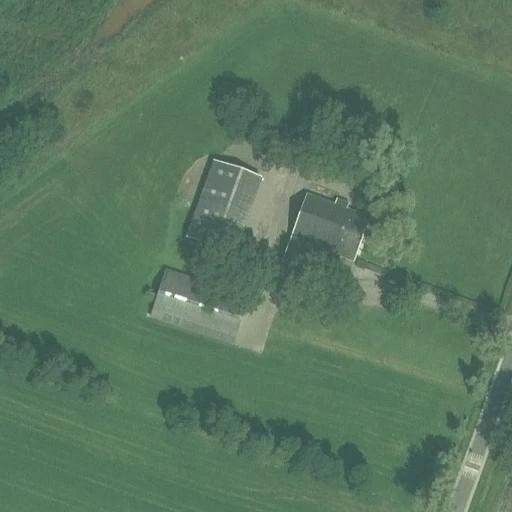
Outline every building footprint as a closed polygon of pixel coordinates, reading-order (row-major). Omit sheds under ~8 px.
[(319,147),(308,143),(302,159),(300,166),(311,169),(319,147)] [(349,181),(385,194),(392,174),(356,161),(349,181)] [(263,185),(212,166),(185,240),(236,258),(263,185)] [(336,200),(334,206),(307,196),(283,262),(317,274),(325,252),(353,262),(369,219),(346,210),(349,205),(336,200)] [(165,272),(150,318),(232,345),(247,298),(165,272)]
